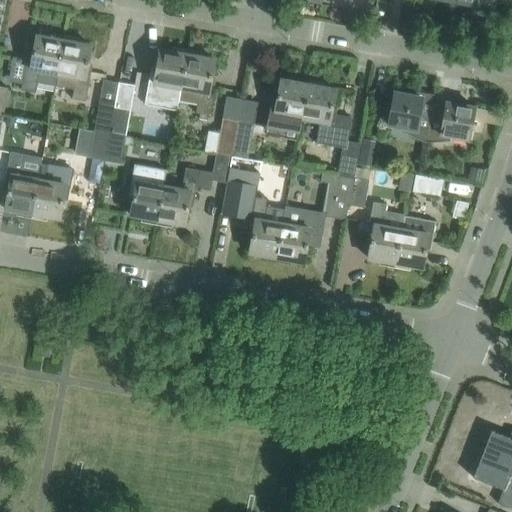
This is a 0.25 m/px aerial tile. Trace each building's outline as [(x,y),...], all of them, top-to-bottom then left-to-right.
[(492,0),(456,0),(456,2),(489,8),(489,10),(491,11),(492,0)] [(22,86),(21,89),(34,91),(35,84),(55,88),(63,40),(36,35),(31,61),(27,60),(22,86)] [(85,101),(91,72),(86,71),(91,45),(63,40),(55,88),(73,91),(71,99),(85,101)] [(150,74),(144,104),(177,110),(178,101),(187,54),(159,49),(156,67),(155,75),(150,74)] [(187,54),(178,101),(197,104),(195,113),(209,116),(214,86),(209,85),(211,77),(214,59),(187,54)] [(238,121),(232,157),(247,159),(252,131),(298,140),(301,118),(307,84),(280,79),(275,105),(271,104),(267,126),(238,121)] [(114,107),(109,134),(125,137),(134,85),(119,82),(114,107)] [(307,84),(301,118),(320,122),(316,142),(341,147),(336,175),(336,176),(352,179),(354,179),(356,164),(360,144),(360,143),(345,141),(347,132),(349,130),(347,127),(349,119),(341,117),(341,115),(334,116),(330,115),(335,89),(307,84)] [(413,136),(426,141),(435,95),(420,92),(419,97),(393,92),(387,124),(414,129),(413,136)] [(449,98),(435,95),(426,141),(441,141),(442,135),(468,140),(474,107),(448,102),(449,98)] [(109,134),(114,107),(98,104),(96,118),(93,131),(109,134)] [(216,154),(232,157),(238,121),(222,118),(216,154)] [(480,132),(482,122),(472,120),(470,130),(480,132)] [(104,160),(109,134),(93,131),(89,158),(104,160)] [(104,160),(120,163),(125,137),(109,134),(104,160)] [(371,167),(374,152),(360,149),(357,164),(371,167)] [(9,182),(5,208),(32,213),(38,180),(42,158),(23,155),(10,152),(5,182),(9,182)] [(212,180),(227,183),(232,157),(216,154),(213,174),(184,168),(181,189),(163,186),(157,220),(184,225),(189,199),(193,200),(196,186),(210,188),(211,184),(212,180)] [(242,185),(247,159),(232,157),(227,183),(242,185)] [(129,215),(157,220),(163,186),(144,182),(146,168),(148,161),(135,159),(130,188),(134,189),(129,215)] [(56,183),(38,180),(32,213),(59,218),(64,192),(68,193),(74,164),(60,161),(56,183)] [(347,204),(352,179),(336,176),(336,175),(320,173),(318,181),(330,183),(325,208),(333,209),(332,216),(345,218),(347,204)] [(411,191),(440,196),(442,180),(415,175),(411,191)] [(352,179),(348,204),(363,207),(368,182),(354,179),(352,179)] [(249,253),(276,257),(282,224),(281,224),(263,221),(267,198),(254,196),(248,226),(253,227),(249,253)] [(388,205),(372,202),(367,231),(372,232),(367,258),(395,263),(403,214),(386,211),(388,205)] [(282,224),(276,257),(303,262),(308,236),(320,238),(324,214),(285,207),(284,207),(281,224),(282,224)] [(404,216),(404,214),(403,214),(395,263),(422,267),(427,242),(431,243),(435,221),(404,216)] [(42,343),(40,355),(43,355),(48,356),(50,345),(42,343)] [(488,473),(487,475),(490,476),(487,483),(503,489),(509,475),(511,476),(511,440),(510,440),(511,438),(491,430),(476,468),(488,473)]
